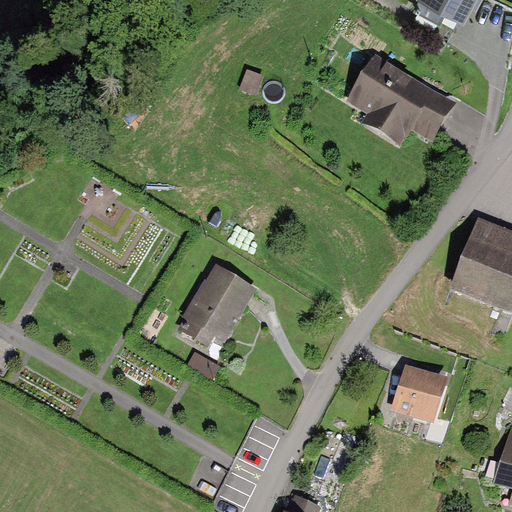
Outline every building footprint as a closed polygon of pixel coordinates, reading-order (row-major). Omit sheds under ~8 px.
[(468,0),(418,0),(460,18),(468,0)] [(448,100),(369,58),(343,105),(423,147),(448,100)] [(289,186),(261,164),(246,183),(274,205),(289,186)] [(511,230),(479,218),(451,292),(511,315),(511,230)] [(252,291),(215,268),(179,328),(215,350),(252,291)] [(437,380),(399,368),(387,409),(424,421),(437,380)] [(511,431),(508,430),(492,483),(511,489),(511,431)] [(322,511),(323,510),(294,497),(286,511),(322,511)]
